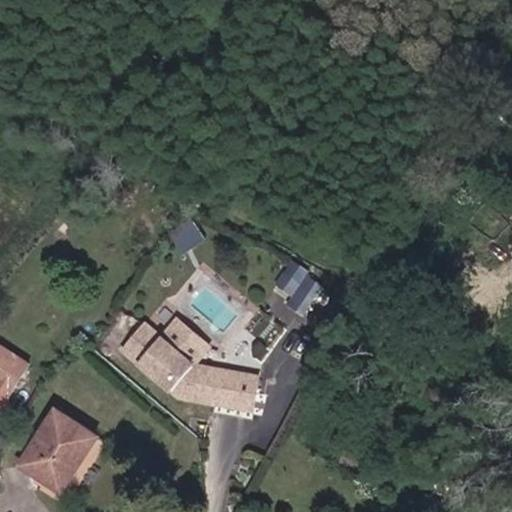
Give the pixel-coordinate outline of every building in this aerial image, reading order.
[(158,332),(136,356),(191,405),(223,413),(230,381),(206,375),(158,332)] [(0,342),(0,402),(7,410),(36,368),(28,363),(12,351),(0,342)] [(12,351),(28,363),(34,353),(18,342),(12,351)] [(263,421),(270,389),(230,381),(223,413),(263,421)] [(62,494),(100,441),(61,415),(23,469),(62,494)]
